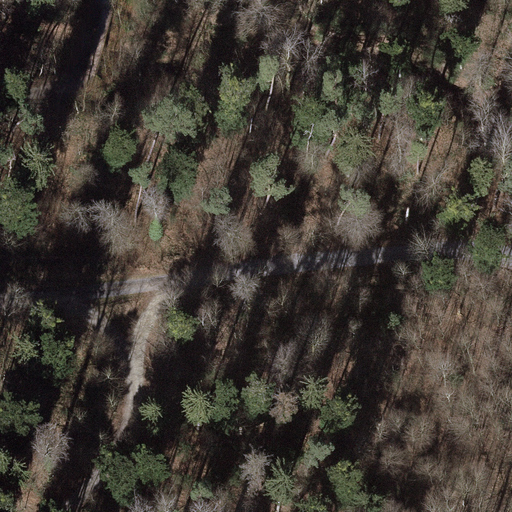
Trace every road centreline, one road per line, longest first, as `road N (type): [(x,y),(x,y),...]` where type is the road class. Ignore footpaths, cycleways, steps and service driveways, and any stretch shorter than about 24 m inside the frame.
road 1 (track): [(0,298),(461,245),(511,256)]
road 2 (track): [(68,511),(128,444),(138,397),(133,355),(87,309),(54,295)]
road 3 (track): [(0,103),(90,80),(111,10),(103,0)]
